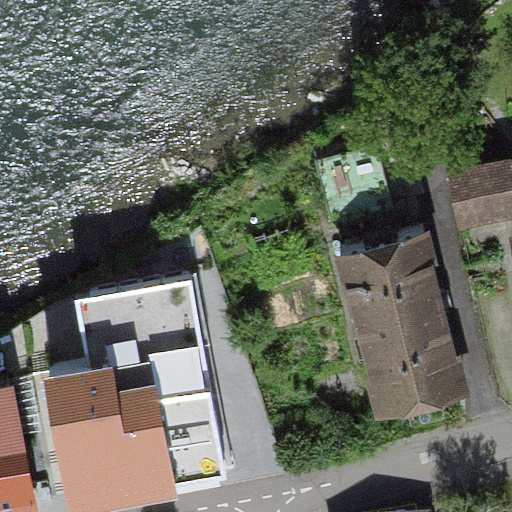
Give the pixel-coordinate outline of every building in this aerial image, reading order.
[(317,150),(333,216),(393,202),(378,135),(317,150)] [(511,146),(449,158),(461,222),(511,212),(511,146)] [(425,211),(334,234),(377,403),(469,379),(447,293),(425,211)] [(44,347),(72,491),(228,460),(189,260),(76,282),(87,338),(44,347)] [(12,359),(0,360),(0,507),(37,501),(12,359)]
